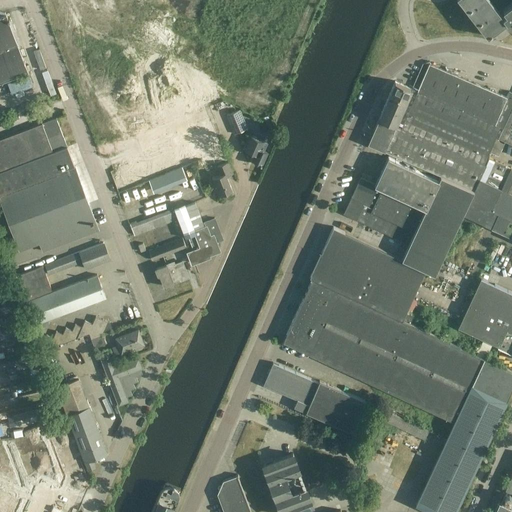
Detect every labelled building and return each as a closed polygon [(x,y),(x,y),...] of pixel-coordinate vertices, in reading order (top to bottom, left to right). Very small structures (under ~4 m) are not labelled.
[(489,0),(458,0),(486,36),(503,22),(509,29),(511,26),(511,0),(499,12),(489,0)] [(0,81),(28,71),(9,21),(10,21),(9,18),(8,19),(6,14),(6,15),(5,12),(0,10),(0,81)] [(408,244),(401,259),(425,270),(435,274),(462,215),(511,237),(511,168),(511,167),(494,160),(487,175),(503,183),(501,188),(479,178),(486,164),(484,163),(489,152),(496,136),(505,141),(511,143),(511,92),(509,91),(507,97),(429,63),(430,61),(423,63),(411,88),(395,81),(367,143),(440,175),(438,180),(424,210),(381,190),(382,188),(374,185),(375,184),(360,178),(343,214),(408,244)] [(258,86),(266,89),(275,69),(267,65),(258,86)] [(24,82),(8,84),(9,96),(26,93),(24,82)] [(210,131),(215,112),(210,111),(205,130),(210,131)] [(238,111),(227,115),(234,134),(246,129),(238,111)] [(0,139),(0,171),(67,146),(56,118),(0,139)] [(251,135),(244,150),(255,154),(252,161),(261,165),(267,152),(264,150),(267,142),(251,135)] [(227,161),(220,140),(196,149),(204,169),(227,161)] [(67,146),(0,171),(0,215),(6,213),(20,251),(40,243),(43,251),(98,230),(67,146)] [(387,157),(375,184),(374,185),(382,188),(381,190),(424,210),(438,180),(387,157)] [(220,175),(212,178),(218,195),(232,190),(227,176),(233,173),(228,162),(217,166),(220,175)] [(148,181),(154,196),(188,184),(182,169),(148,181)] [(183,221),(188,234),(194,232),(194,230),(204,226),(195,202),(174,210),(179,222),(183,221)] [(194,249),(188,251),(192,263),(210,256),(209,253),(219,249),(216,242),(223,239),(214,218),(204,222),(205,226),(204,226),(194,230),(195,232),(188,234),(194,249)] [(130,224),(134,234),(140,232),(136,221),(130,224)] [(425,270),(401,259),(333,227),(309,277),(311,278),(282,341),(454,421),(416,504),(432,511),(454,511),(511,387),(511,370),(484,358),(476,354),(402,320),(425,270)] [(149,250),(153,260),(186,247),(182,238),(149,250)] [(45,265),(49,275),(83,261),(86,269),(110,260),(103,242),(45,265)] [(161,275),(165,286),(174,283),(173,281),(179,278),(180,280),(188,277),(182,261),(175,264),(174,262),(156,268),(159,276),(161,275)] [(443,263),(440,270),(451,275),(454,268),(443,263)] [(14,276),(24,302),(26,301),(35,324),(105,298),(97,274),(52,291),(42,265),(14,276)] [(483,338),(492,342),(498,345),(497,348),(511,354),(511,292),(481,278),(458,327),(483,338)] [(456,298),(463,301),(467,290),(460,287),(456,298)] [(102,334),(108,321),(96,316),(92,324),(84,320),(81,327),(75,324),(71,331),(65,328),(62,334),(56,331),(53,337),(47,335),(37,338),(42,351),(89,333),(91,339),(102,334)] [(115,339),(121,353),(144,345),(139,330),(115,339)] [(102,334),(91,339),(95,348),(106,344),(102,334)] [(483,338),(476,354),(484,358),(492,342),(483,338)] [(138,381),(136,376),(140,374),(139,370),(142,369),(139,358),(114,368),(108,352),(99,355),(118,406),(129,402),(127,396),(132,395),(130,390),(134,388),(132,383),(138,381)] [(294,407),(352,432),(365,400),(319,380),(318,382),(272,363),(263,385),(297,399),(294,407)] [(88,470),(89,471),(92,470),(91,469),(95,468),(92,460),(107,454),(79,379),(56,387),(87,471),(88,470)] [(254,410),(245,425),(267,438),(276,423),(254,410)] [(433,433),(402,420),(404,416),(392,410),(386,424),(429,442),(433,433)] [(172,511),(206,435),(204,417),(189,429),(153,511),(172,511)] [(29,448),(11,455),(14,464),(33,458),(29,448)] [(263,464),(280,511),(293,511),(312,505),(292,453),(263,464)] [(33,458),(14,464),(18,474),(36,467),(33,458)] [(36,467),(18,474),(21,483),(40,476),(36,467)] [(340,511),(340,510),(335,511),(250,511),(238,477),(238,475),(235,476),(236,476),(223,481),(217,494),(223,511),(340,511)] [(40,476),(21,483),(25,492),(43,485),(40,476)] [(8,490),(0,507),(10,511),(18,494),(8,490)] [(67,493),(63,503),(81,511),(86,501),(67,493)] [(511,511),(511,505),(511,508),(498,502),(493,511),(511,511)] [(63,503),(59,511),(80,511),(81,511),(63,503)]
